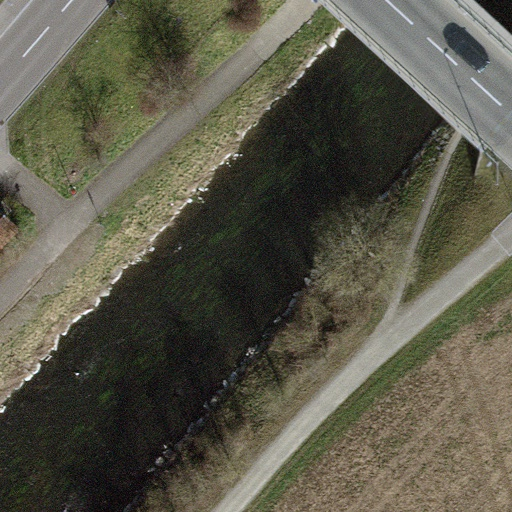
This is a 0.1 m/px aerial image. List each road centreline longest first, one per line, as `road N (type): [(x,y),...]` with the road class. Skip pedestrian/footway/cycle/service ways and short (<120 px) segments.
road 1 (track): [(309,0),(74,221),(0,302)]
road 2 (track): [(228,511),(378,348)]
road 3 (track): [(378,348),(511,236)]
road 4 (secondary): [(386,0),(511,116)]
